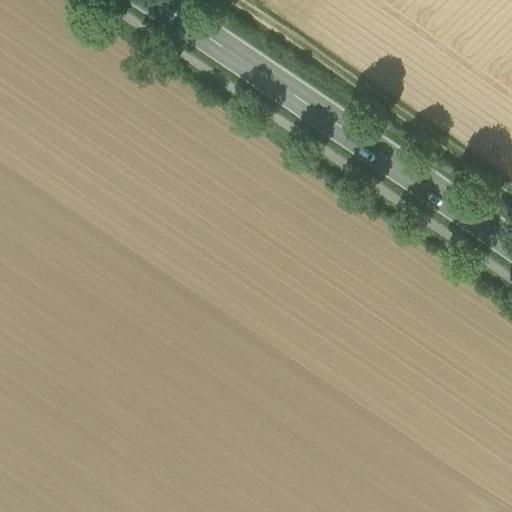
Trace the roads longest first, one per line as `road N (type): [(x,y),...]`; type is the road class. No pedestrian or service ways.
road 1 (secondary): [(511,247),(155,0)]
road 2 (track): [(238,2),(511,193)]
